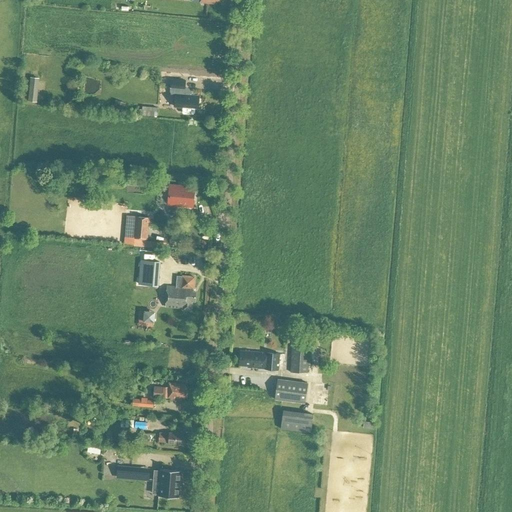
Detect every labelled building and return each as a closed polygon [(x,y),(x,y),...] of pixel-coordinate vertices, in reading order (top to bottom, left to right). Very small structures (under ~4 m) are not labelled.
[(37,102),(39,78),(30,77),(28,101),(37,102)] [(170,88),(171,88),(170,92),(172,95),(176,96),(175,107),(182,107),(182,113),(183,114),(193,115),(195,113),(195,108),(197,109),(199,96),(190,95),(190,92),(188,89),(184,89),(185,80),(171,79),(170,88)] [(115,100),(113,109),(123,112),(125,103),(115,100)] [(142,107),(142,110),(139,109),(138,115),(157,117),(157,108),(142,107)] [(195,186),(168,184),(167,206),(194,208),(195,186)] [(125,228),(124,237),(130,238),(133,238),(147,239),(149,218),(137,217),(136,229),(131,229),(125,228)] [(140,284),(157,286),(159,262),(142,260),(140,284)] [(167,291),(165,308),(182,309),(182,311),(192,311),(193,301),(195,301),(195,292),(192,292),(193,288),(194,277),(182,276),(182,277),(177,276),(176,286),(168,286),(167,286),(167,291)] [(307,373),(309,347),(292,347),(291,372),(307,373)] [(278,370),(280,354),(240,351),(239,365),(248,365),(247,367),(278,370)] [(307,383),(287,380),(277,379),(275,399),(305,403),(307,383)] [(168,387),(163,387),(162,398),(167,399),(184,400),(184,397),(187,397),(187,388),(185,388),(185,384),(168,383),(168,387)] [(162,398),(163,387),(155,386),(154,397),(162,398)] [(132,406),(153,407),(153,400),(148,400),(148,398),(141,398),(141,399),(133,399),(132,406)] [(281,429),(310,432),(312,414),(283,411),(281,429)] [(121,419),(120,427),(133,428),(134,420),(121,419)] [(168,443),(183,444),(184,434),(169,433),(159,433),(159,441),(168,442),(168,443)] [(149,478),(149,469),(117,469),(116,477),(149,478)] [(158,496),(179,497),(181,471),(160,469),(160,471),(154,471),(153,480),(159,480),(158,496)]
